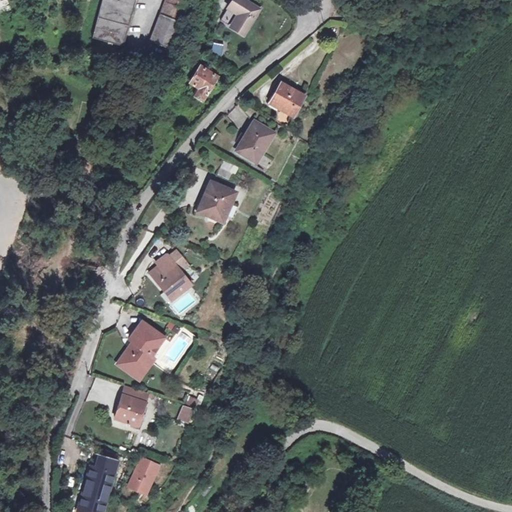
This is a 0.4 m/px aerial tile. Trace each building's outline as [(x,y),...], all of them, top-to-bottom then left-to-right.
[(102,0),(92,39),(122,48),(134,0),(102,0)] [(146,56),(143,63),(167,64),(172,51),(185,16),(186,10),(189,0),(165,0),(152,39),(146,56)] [(257,10),(241,0),(230,0),(226,6),(238,14),(229,27),(240,35),(257,10)] [(209,40),(206,52),(216,55),(220,43),(209,40)] [(204,103),(219,77),(204,70),(200,67),(190,84),(200,89),(195,98),(204,103)] [(269,101),(293,115),(305,95),(283,82),(276,93),(274,92),(269,101)] [(245,136),(236,151),(260,164),(282,130),(262,120),(250,139),(245,136)] [(194,210),(223,221),(234,193),(211,184),(202,206),(196,205),(194,210)] [(172,252),(166,256),(177,271),(183,267),(172,252)] [(177,271),(166,256),(157,263),(160,267),(149,274),(155,282),(159,279),(171,297),(187,286),(177,271)] [(168,300),(171,297),(159,279),(155,282),(168,300)] [(177,311),(193,306),(191,298),(174,303),(177,311)] [(162,340),(139,324),(127,342),(132,345),(119,364),(122,370),(127,368),(139,375),(150,358),(146,356),(151,348),(155,351),(162,340)] [(150,358),(155,351),(151,348),(146,356),(150,358)] [(153,361),(150,358),(139,375),(127,368),(122,370),(119,364),(116,368),(138,384),(153,361)] [(139,424),(148,395),(126,388),(116,420),(141,430),(142,425),(139,424)] [(185,405),(196,409),(199,400),(188,396),(185,405)] [(182,406),(178,421),(190,424),(194,409),(182,406)] [(94,457),(90,469),(97,471),(101,459),(94,457)] [(104,501),(117,463),(101,459),(97,471),(90,469),(77,510),(73,509),(72,511),(105,511),(109,502),(104,501)] [(157,465),(140,459),(128,485),(144,492),(157,465)]
